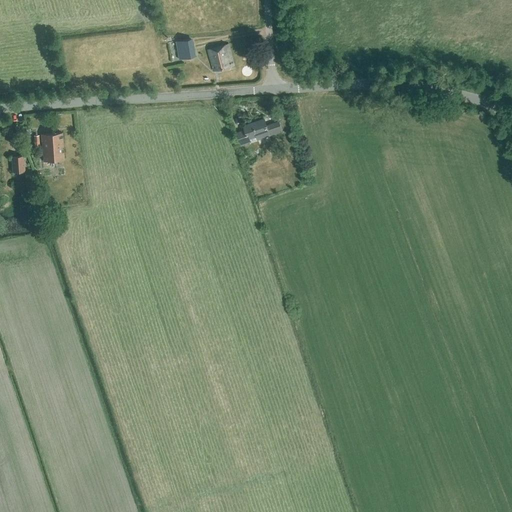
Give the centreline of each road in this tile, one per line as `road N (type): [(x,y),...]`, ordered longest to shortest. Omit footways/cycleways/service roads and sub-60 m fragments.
road 1 (unclassified): [(0,108),(273,89)]
road 2 (unclassified): [(511,112),(399,86),(273,89)]
